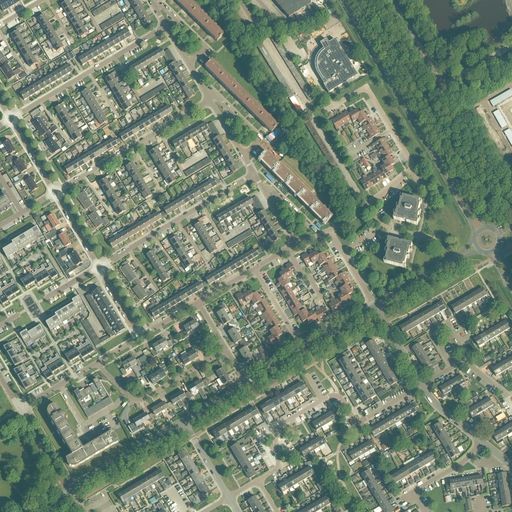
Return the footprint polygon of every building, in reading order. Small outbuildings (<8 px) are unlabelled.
[(3,0),(2,0),(0,1),(0,6),(3,12),(9,9),(3,0)] [(10,0),(3,0),(9,9),(14,6),(10,0)] [(61,5),(64,11),(70,7),(70,6),(68,2),(72,0),(71,0),(67,0),(66,1),(67,2),(61,5)] [(187,6),(190,3),(187,0),(179,0),(177,3),(182,9),(186,5),(187,6)] [(277,0),(275,3),(296,27),(317,15),(307,0),(277,0)] [(140,6),(137,1),(130,5),(130,4),(126,6),(127,8),(131,6),(133,9),(134,10),(140,6)] [(190,16),(196,9),(190,3),(187,6),(188,7),(184,10),(190,16)] [(74,4),(70,6),(70,7),(64,11),(67,16),(74,12),(73,11),(71,8),(75,6),(74,4)] [(143,11),(140,6),(134,10),(133,9),(129,11),(130,13),(134,11),(136,14),(137,15),(143,11)] [(331,6),(326,9),(328,11),(330,16),(335,13),(332,9),(331,6)] [(77,9),(73,11),(74,12),(67,16),(70,22),(77,18),(76,17),(74,13),(78,11),(77,9)] [(200,19),(203,16),(196,9),(190,16),(196,22),(199,18),(200,19)] [(147,17),(143,11),(137,15),(136,14),(133,17),(134,19),(137,16),(140,20),(140,21),(147,17)] [(80,14),(76,17),(77,18),(70,22),(74,27),(80,23),(80,22),(78,19),(81,16),(80,14)] [(38,21),(40,24),(40,25),(47,21),(44,16),(37,19),(33,21),(34,23),(38,21)] [(203,29),(210,22),(203,16),(200,19),(201,20),(197,23),(203,29)] [(150,22),(147,17),(140,21),(140,20),(136,22),(137,24),(141,22),(143,26),(150,22)] [(83,20),(80,22),(80,23),(74,27),(77,32),(84,28),(83,27),(81,24),(85,22),(83,20)] [(50,27),(47,21),(40,25),(40,24),(36,26),(37,28),(41,26),(43,29),(44,31),(50,27)] [(213,32),(216,29),(210,22),(203,29),(209,35),(212,31),(213,32)] [(84,29),(88,27),(87,25),(83,27),(84,28),(77,32),(80,38),(87,34),(84,29)] [(131,37),(127,30),(128,30),(126,26),(124,27),(126,31),(123,33),(122,33),(126,40),(131,37)] [(53,32),(50,27),(44,31),(43,29),(39,32),(40,34),(44,31),(46,35),(47,36),(53,32)] [(311,35),(317,31),(315,27),(308,31),(311,35)] [(11,35),(14,41),(21,37),(20,36),(18,32),(22,30),(21,28),(16,31),(17,32),(11,35)] [(122,33),(123,33),(121,29),(118,30),(121,34),(117,36),(116,37),(120,43),(126,40),(122,33)] [(223,35),(216,29),(213,32),(214,33),(210,36),(216,42),(223,35)] [(57,37),(53,32),(47,36),(46,35),(43,37),(44,39),(47,37),(50,40),(50,41),(57,37)] [(116,37),(117,36),(115,32),(115,33),(113,34),(115,37),(112,39),(111,40),(115,47),(120,43),(116,37)] [(24,34),(20,36),(21,37),(14,41),(17,46),(24,42),(23,41),(21,38),(25,36),(24,34)] [(111,40),(112,39),(110,36),(108,37),(110,41),(106,43),(105,43),(109,50),(115,47),(111,40)] [(53,47),(60,43),(57,37),(50,41),(50,40),(46,43),(47,45),(51,42),(53,46),(53,47)] [(27,39),(23,41),(24,42),(17,46),(20,52),(27,48),(27,47),(25,43),(28,41),(27,39)] [(105,43),(106,43),(104,39),(102,40),(104,44),(101,46),(100,46),(104,53),(109,50),(105,43)] [(335,40),(328,44),(326,40),(320,44),(324,50),(323,51),(321,53),(320,54),(318,56),(318,57),(317,60),(316,61),(316,65),(316,66),(317,69),(317,70),(318,73),(323,80),(323,79),(324,79),(326,83),(323,86),(328,94),(357,76),(349,62),(352,61),(348,55),(345,57),(335,40)] [(100,46),(101,46),(99,42),(97,43),(99,47),(96,49),(94,50),(99,56),(104,53),(100,46)] [(57,52),(63,48),(60,43),(53,47),(53,46),(49,48),(50,50),(54,48),(57,52)] [(30,44),(27,47),(27,48),(20,52),(24,57),(30,53),(30,52),(28,49),(32,46),(30,44)] [(94,50),(96,49),(93,45),(92,46),(94,50),(90,52),(89,53),(93,59),(99,56),(94,50)] [(89,53),(90,52),(88,49),(86,50),(88,53),(85,55),(84,56),(88,63),(93,59),(89,53)] [(34,50),(30,52),(30,53),(24,57),(27,62),(34,58),(33,57),(31,54),(35,52),(34,50)] [(165,56),(164,53),(163,54),(161,50),(155,53),(159,59),(160,58),(163,56),(167,63),(169,61),(168,60),(167,58),(165,56)] [(84,56),(85,55),(83,52),(81,53),(83,57),(78,59),(82,66),(88,63),(84,56)] [(162,62),(160,58),(159,59),(155,53),(150,56),(153,62),(154,62),(158,60),(160,63),(162,62)] [(34,59),(38,57),(37,55),(33,57),(34,58),(27,62),(30,68),(37,64),(34,59)] [(156,65),(154,62),(153,62),(150,56),(144,60),(148,66),(149,65),(152,63),(154,67),(156,65)] [(151,69),(149,65),(148,66),(144,60),(139,63),(142,69),(143,68),(147,66),(149,70),(151,69)] [(9,64),(7,61),(2,64),(4,66),(0,69),(4,75),(11,70),(8,65),(9,64)] [(73,72),(69,65),(70,65),(67,61),(66,62),(68,66),(64,68),(63,68),(67,75),(73,72)] [(215,71),(218,68),(211,61),(205,68),(211,73),(214,70),(215,71)] [(146,72),(143,68),(142,69),(139,63),(133,66),(137,72),(138,72),(141,70),(143,73),(146,72)] [(178,69),(175,63),(171,65),(169,66),(171,71),(168,73),(169,76),(173,74),(172,72),(178,69)] [(63,68),(64,68),(62,64),(60,65),(62,69),(59,71),(58,72),(62,78),(67,75),(63,68)] [(140,75),(138,72),(137,72),(133,66),(128,70),(131,76),(136,73),(138,77),(140,75)] [(58,72),(59,71),(57,67),(55,68),(57,72),(53,74),(52,75),(56,81),(62,78),(58,72)] [(218,81),(225,74),(218,68),(215,71),(216,72),(212,75),(218,81)] [(11,70),(4,75),(9,81),(16,75),(17,76),(20,74),(21,72),(19,69),(14,72),(13,73),(11,70)] [(181,74),(178,69),(172,72),(173,74),(175,77),(171,79),(172,81),(176,79),(175,78),(181,74)] [(52,75),(53,74),(51,70),(49,72),(52,75),(48,77),(47,78),(51,85),(56,81),(52,75)] [(105,79),(108,85),(115,81),(114,80),(112,76),(116,74),(115,72),(110,74),(111,75),(105,79)] [(47,78),(48,77),(46,74),(44,75),(46,78),(43,81),(42,81),(46,88),(51,85),(47,78)] [(184,79),(181,74),(175,78),(176,79),(178,82),(174,84),(175,86),(176,86),(179,84),(178,83),(184,79)] [(228,84),(231,81),(225,74),(218,81),(224,87),(227,83),(228,84)] [(42,81),(43,81),(40,77),(38,78),(41,82),(37,84),(36,84),(40,91),(46,88),(42,81)] [(118,77),(114,80),(115,81),(108,85),(112,90),(118,86),(118,85),(116,82),(119,80),(118,77)] [(188,85),(184,79),(178,83),(179,84),(181,88),(178,90),(179,92),(182,90),(181,89),(188,85)] [(36,84),(37,84),(35,80),(33,81),(35,85),(32,87),(31,88),(35,94),(40,91),(36,84)] [(231,94),(238,87),(231,81),(228,84),(229,85),(226,88),(231,94)] [(31,88),(32,87),(30,83),(28,84),(30,88),(26,90),(25,91),(29,97),(35,94),(31,88)] [(121,83),(118,85),(118,86),(112,90),(115,95),(121,92),(121,90),(119,87),(122,85),(121,83)] [(191,90),(188,85),(181,89),(182,90),(184,93),(181,95),(182,97),(186,95),(185,94),(191,90)] [(20,94),(24,101),(29,97),(25,91),(26,90),(24,87),(22,88),(24,91),(20,94)] [(241,97),(245,94),(238,87),(231,94),(237,100),(241,96),(241,97)] [(124,88),(121,90),(121,92),(115,95),(118,101),(125,97),(124,96),(122,93),(126,90),(124,88)] [(82,94),(84,98),(84,99),(91,95),(88,89),(81,93),(81,92),(76,94),(78,97),(82,94)] [(194,96),(191,90),(185,94),(186,95),(188,99),(184,101),(185,103),(189,100),(188,99),(194,96)] [(509,99),(506,93),(500,96),(504,102),(506,100),(507,100),(509,99)] [(128,94),(124,96),(125,97),(118,101),(121,106),(128,102),(127,101),(125,98),(129,96),(128,94)] [(245,107),(251,100),(245,94),(241,97),(242,98),(239,101),(245,107)] [(94,100),(91,95),(84,99),(84,98),(80,100),(81,102),(85,100),(87,103),(88,104),(94,100)] [(504,102),(500,96),(495,99),(498,105),(500,104),(501,103),(504,102)] [(128,103),(132,101),(131,99),(127,101),(128,102),(121,106),(124,112),(131,108),(128,103)] [(497,106),(498,105),(495,99),(490,102),(493,108),(496,106),(497,106)] [(97,106),(94,100),(88,104),(87,103),(83,105),(84,107),(88,105),(90,108),(91,110),(97,106)] [(255,110),(258,107),(251,100),(245,107),(250,113),(254,109),(255,110)] [(54,109),(58,115),(64,111),(64,110),(62,106),(66,104),(65,102),(60,104),(61,105),(54,109)] [(172,112),(175,109),(174,106),(170,109),(169,106),(164,109),(162,105),(160,107),(162,110),(163,110),(166,116),(172,112)] [(101,111),(97,106),(91,110),(90,108),(86,111),(87,113),(91,111),(93,114),(94,115),(101,111)] [(68,107),(64,110),(64,111),(58,115),(61,120),(68,116),(67,115),(65,112),(69,109),(68,108),(68,107)] [(258,120),(264,113),(258,107),(255,110),(255,111),(252,114),(258,120)] [(163,110),(162,110),(159,112),(156,109),(154,110),(156,114),(157,113),(161,119),(166,116),(163,110)] [(351,113),(348,115),(351,121),(352,123),(357,120),(360,125),(362,123),(367,120),(366,117),(369,116),(367,113),(364,115),(362,112),(359,114),(356,110),(353,112),(351,109),(349,110),(351,113)] [(104,117),(101,111),(94,115),(93,114),(90,116),(91,118),(94,116),(97,119),(97,121),(104,117)] [(502,116),(501,114),(500,113),(499,111),(498,111),(493,114),(496,119),(502,116)] [(157,113),(156,114),(153,116),(151,112),(149,113),(151,117),(152,116),(156,122),(161,119),(157,113)] [(351,121),(348,115),(346,112),(341,115),(348,127),(350,126),(348,123),(351,121)] [(32,123),(38,131),(44,126),(42,123),(43,122),(42,120),(44,119),(40,113),(32,118),(35,121),(32,123)] [(71,113),(67,115),(68,116),(61,120),(64,126),(71,121),(70,121),(68,117),(72,115),(71,113)] [(268,123),(271,120),(264,113),(258,120),(264,126),(267,122),(268,123)] [(152,116),(151,117),(148,119),(145,115),(143,117),(145,120),(146,120),(150,126),(156,122),(152,116)] [(348,127),(341,115),(336,118),(341,127),(345,125),(346,128),(348,127)] [(505,121),(503,118),(503,117),(502,116),(496,119),(499,124),(505,121)] [(107,122),(104,117),(97,121),(97,119),(93,122),(94,124),(98,121),(101,126),(107,122)] [(74,118),(70,121),(71,121),(64,126),(67,131),(74,127),(74,126),(72,122),(75,120),(74,118)] [(341,127),(336,118),(331,121),(338,133),(339,132),(338,129),(341,127)] [(367,120),(362,123),(364,127),(361,128),(362,130),(373,123),(370,118),(367,120)] [(146,120),(145,120),(142,122),(140,119),(138,120),(140,123),(141,123),(145,129),(150,126),(146,120)] [(278,127),(271,120),(268,123),(269,124),(265,127),(271,133),(278,127)] [(507,125),(506,124),(505,121),(499,124),(502,129),(508,126),(507,125)] [(141,123),(140,123),(137,125),(134,122),(132,123),(134,127),(135,126),(139,132),(145,129),(141,123)] [(77,123),(74,126),(74,127),(67,131),(71,136),(77,132),(77,131),(75,128),(79,125),(77,123)] [(377,128),(373,123),(362,130),(363,132),(366,130),(368,134),(377,128)] [(211,133),(210,130),(209,129),(208,130),(208,128),(206,126),(205,124),(199,127),(203,133),(204,132),(207,130),(209,134),(211,133)] [(135,126),(134,127),(131,129),(129,125),(127,127),(129,130),(130,129),(134,135),(139,132),(135,126)] [(49,132),(44,126),(38,131),(42,137),(44,135),(46,138),(51,135),(49,132)] [(197,136),(198,136),(200,139),(204,137),(206,136),(204,132),(203,133),(199,127),(194,130),(197,136)] [(130,129),(129,130),(126,132),(124,128),(121,130),(124,133),(125,133),(128,139),(134,135),(130,129)] [(380,134),(377,128),(368,134),(370,137),(367,139),(368,141),(380,134)] [(81,129),(77,131),(77,132),(71,136),(74,142),(81,138),(78,133),(82,131),(81,129)] [(200,139),(198,136),(197,136),(194,130),(188,134),(192,139),(193,139),(196,137),(198,140),(200,139)] [(125,133),(124,133),(120,135),(118,132),(116,133),(118,137),(119,136),(123,142),(128,139),(125,133)] [(183,137),(186,143),(187,142),(189,146),(190,146),(192,144),(193,144),(195,143),(193,139),(192,139),(188,134),(183,137)] [(53,138),(51,135),(46,138),(48,140),(44,143),(48,149),(55,144),(51,139),(53,138)] [(189,146),(187,142),(186,143),(183,137),(177,140),(181,146),(182,145),(185,143),(187,147),(189,146)] [(222,143),(218,137),(215,139),(213,140),(215,145),(212,147),(213,149),(216,147),(216,146),(222,143)] [(117,145),(121,142),(119,139),(115,142),(114,139),(109,142),(107,138),(105,140),(107,143),(108,143),(112,148),(117,145)] [(383,139),(371,146),(372,147),(375,146),(377,149),(386,144),(383,139)] [(184,149),(182,145),(181,146),(177,140),(172,144),(175,149),(180,147),(182,150),(184,149)] [(2,153),(12,147),(11,145),(12,144),(10,141),(9,142),(9,141),(4,144),(3,141),(0,142),(0,146),(3,145),(5,147),(0,150),(2,153)] [(108,143),(107,143),(104,145),(102,142),(100,143),(102,146),(106,152),(112,148),(108,143)] [(56,143),(55,144),(48,149),(53,155),(60,149),(56,143)] [(225,148),(222,143),(216,146),(216,147),(219,151),(215,153),(216,155),(220,153),(219,152),(225,148)] [(377,156),(389,149),(386,144),(377,149),(379,153),(376,154),(377,156)] [(102,146),(98,148),(96,145),(94,146),(96,150),(97,149),(101,155),(106,152),(102,146)] [(149,153),(152,159),(159,155),(158,154),(156,150),(160,148),(159,146),(155,148),(156,149),(149,153)] [(15,152),(12,147),(2,153),(3,155),(8,152),(9,155),(15,152)] [(97,149),(96,150),(93,152),(91,148),(89,149),(91,153),(92,152),(95,158),(101,155),(97,149)] [(228,154),(225,148),(219,152),(220,153),(222,156),(219,158),(220,160),(223,158),(223,157),(228,154)] [(392,155),(389,149),(377,156),(378,158),(381,156),(383,159),(383,160),(389,156),(392,155)] [(92,152),(91,153),(87,155),(85,151),(83,153),(85,156),(86,156),(90,162),(95,158),(92,152)] [(162,151),(158,154),(159,155),(152,159),(156,164),(162,160),(161,159),(159,156),(163,153),(162,151)] [(269,162),(272,159),(266,152),(259,159),(265,165),(268,161),(269,162)] [(232,159),(228,154),(223,157),(223,158),(225,162),(222,164),(223,166),(226,164),(226,163),(232,159)] [(86,156),(85,156),(82,158),(80,155),(77,156),(80,160),(81,159),(84,165),(90,162),(86,156)] [(390,159),(389,156),(383,160),(383,159),(381,161),(384,165),(379,168),(381,170),(384,175),(387,174),(388,177),(391,176),(389,172),(392,171),(390,167),(394,164),(392,161),(395,159),(393,157),(390,159)] [(165,157),(161,159),(162,160),(156,164),(159,170),(165,166),(165,165),(163,161),(166,159),(165,157)] [(81,159),(80,160),(76,162),(74,158),(72,159),(74,163),(75,162),(79,168),(84,165),(81,159)] [(235,165),(232,159),(226,163),(226,164),(229,167),(225,169),(226,171),(230,169),(229,168),(235,165)] [(272,172),(279,165),(272,159),(269,162),(270,163),(267,166),(272,172)] [(12,168),(14,171),(23,165),(20,160),(14,163),(16,166),(12,168)] [(75,162),(74,163),(71,165),(69,161),(66,163),(69,166),(70,165),(73,171),(79,168),(75,162)] [(169,162),(165,165),(165,166),(159,170),(162,175),(169,171),(168,170),(166,167),(170,164),(169,162)] [(126,168),(128,172),(128,173),(135,169),(132,163),(125,167),(125,166),(121,169),(122,171),(126,168)] [(26,171),(23,165),(14,171),(15,173),(19,171),(21,174),(26,171)] [(68,175),(73,171),(70,165),(69,166),(65,168),(63,165),(61,166),(63,169),(64,169),(68,175)] [(238,170),(235,165),(229,168),(230,169),(232,173),(228,175),(230,177),(233,175),(233,174),(238,170)] [(282,175),(286,172),(279,165),(272,172),(278,178),(281,174),(282,175)] [(172,168),(168,170),(169,171),(162,175),(165,180),(172,176),(171,175),(169,172),(173,169),(172,168)] [(138,174),(135,169),(128,173),(128,172),(124,174),(125,176),(129,174),(131,177),(132,178),(138,174)] [(386,178),(384,175),(381,170),(377,172),(376,169),(374,170),(381,182),(386,178)] [(381,182),(374,170),(372,171),(374,174),(370,176),(376,185),(381,182)] [(286,185),(292,178),(286,172),(282,175),(283,176),(280,179),(286,185)] [(172,177),(176,175),(175,173),(171,175),(172,176),(165,180),(168,186),(175,182),(172,177)] [(141,180),(138,174),(132,178),(131,177),(127,180),(128,181),(132,179),(134,183),(135,184),(141,180)] [(376,185),(370,176),(367,178),(365,175),(363,176),(370,188),(376,185)] [(99,183),(102,189),(109,185),(108,184),(106,180),(110,178),(109,176),(105,178),(105,179),(99,183)] [(370,188),(363,176),(362,177),(364,180),(360,182),(365,191),(370,188)] [(31,178),(25,182),(23,183),(25,186),(24,187),(26,189),(28,187),(34,184),(31,178)] [(295,188),(299,185),(292,178),(286,185),(291,191),(295,188)] [(216,186),(219,183),(218,180),(217,181),(215,179),(208,183),(206,180),(204,181),(206,184),(207,184),(210,190),(216,186)] [(145,185),(141,180),(135,184),(134,183),(130,185),(131,187),(135,185),(137,188),(138,189),(145,185)] [(112,181),(108,184),(109,185),(102,189),(105,194),(112,190),(111,189),(109,186),(113,183),(112,181)] [(207,184),(206,184),(203,186),(201,183),(198,184),(201,187),(205,193),(210,190),(207,184)] [(37,189),(34,184),(28,187),(32,192),(30,193),(31,196),(34,194),(33,192),(37,189)] [(141,194),(148,191),(145,185),(138,189),(137,188),(133,190),(135,192),(138,190),(141,193),(141,194)] [(299,198),(305,191),(299,185),(295,188),(296,189),(293,192),(299,198)] [(201,187),(197,190),(195,186),(193,187),(195,191),(196,190),(200,196),(205,193),(201,187)] [(115,187),(111,189),(112,190),(105,194),(108,199),(115,195),(112,191),(116,189),(115,187)] [(77,199),(81,205),(88,200),(87,197),(87,196),(84,192),(82,189),(77,193),(79,195),(79,196),(80,197),(77,199)] [(196,190),(195,191),(192,193),(190,189),(189,190),(188,191),(187,191),(190,194),(191,194),(194,199),(200,196),(196,190)] [(151,196),(148,191),(141,194),(141,193),(137,196),(138,198),(142,195),(145,200),(151,196)] [(309,201),(312,198),(305,191),(299,198),(305,204),(308,201),(309,201)] [(8,205),(11,204),(11,205),(12,205),(4,192),(1,194),(3,198),(0,199),(0,215),(10,209),(8,205)] [(118,192),(115,195),(108,199),(112,205),(118,201),(118,200),(116,196),(119,194),(118,192)] [(191,194),(190,194),(186,196),(184,193),(182,194),(184,197),(185,197),(189,203),(194,199),(191,194)] [(185,197),(184,197),(181,199),(179,196),(176,197),(179,201),(180,200),(183,206),(189,203),(185,197)] [(420,215),(421,212),(419,211),(420,205),(419,204),(420,201),(403,197),(402,200),(401,200),(399,207),(397,206),(396,209),(398,209),(397,213),(394,213),(394,215),(395,216),(394,220),(417,226),(419,222),(420,222),(420,219),(418,219),(419,215),(420,215)] [(121,198),(118,200),(118,201),(112,205),(115,210),(122,206),(121,205),(119,202),(123,200),(121,198)] [(254,208),(255,208),(256,207),(255,205),(254,203),(253,204),(252,203),(251,200),(249,198),(244,201),(247,207),(248,207),(252,205),(254,208)] [(312,211),(319,205),(312,198),(309,201),(309,202),(306,205),(312,211)] [(180,200),(179,201),(175,203),(173,199),(171,200),(173,204),(174,203),(178,209),(183,206),(180,200)] [(92,205),(88,200),(81,205),(86,211),(88,209),(90,212),(95,208),(93,205),(92,205)] [(250,210),(248,207),(247,207),(244,201),(238,204),(242,210),(243,210),(246,208),(248,211),(250,210)] [(174,203),(173,204),(170,206),(167,202),(165,204),(168,207),(169,207),(172,213),(178,209),(174,203)] [(122,207),(126,205),(125,203),(121,205),(122,206),(115,210),(118,216),(125,212),(122,207)] [(245,213),(243,210),(242,210),(238,204),(233,208),(236,214),(237,213),(241,211),(243,215),(245,213)] [(322,215),(325,211),(319,205),(312,211),(318,217),(321,214),(322,215)] [(169,207),(168,207),(164,209),(162,206),(160,207),(162,211),(163,210),(167,216),(172,213),(169,207)] [(93,223),(99,218),(95,212),(97,211),(95,208),(90,212),(92,214),(88,217),(93,223)] [(239,217),(237,213),(236,214),(233,208),(227,211),(231,217),(232,216),(235,214),(237,218),(239,217)] [(234,220),(232,216),(231,217),(227,211),(222,214),(225,220),(226,220),(230,217),(232,221),(233,220),(234,220)] [(266,217),(263,212),(263,211),(258,214),(257,215),(260,220),(256,222),(258,224),(261,222),(261,221),(266,217)] [(332,218),(325,211),(322,215),(319,219),(325,224),(332,218)] [(161,218),(164,216),(163,213),(159,215),(158,213),(153,216),(151,212),(149,213),(151,217),(152,216),(155,222),(161,219),(161,218)] [(228,223),(226,220),(225,220),(222,214),(216,218),(219,223),(224,221),(226,224),(228,223)] [(44,224),(45,227),(49,225),(56,220),(53,215),(48,217),(46,215),(41,218),(42,221),(47,218),(49,221),(44,224)] [(152,216),(151,217),(148,219),(146,216),(144,217),(146,220),(147,220),(150,226),(155,222),(152,216)] [(270,223),(266,217),(261,221),(261,222),(263,225),(260,227),(261,229),(264,227),(264,226),(270,223)] [(101,220),(99,218),(93,223),(97,229),(103,224),(104,227),(109,223),(105,218),(101,220)] [(147,220),(146,220),(142,222),(140,219),(138,220),(140,224),(141,223),(145,229),(150,226),(147,220)] [(59,226),(56,220),(49,225),(50,227),(52,230),(54,229),(59,226)] [(141,223),(140,224),(137,226),(135,222),(134,222),(133,223),(135,227),(136,226),(139,232),(145,229),(141,223)] [(194,227),(197,232),(203,229),(201,225),(202,224),(202,222),(194,227)] [(273,228),(270,223),(264,226),(264,227),(266,231),(263,233),(264,235),(268,233),(267,232),(273,228)] [(136,226),(135,227),(131,229),(129,225),(127,227),(129,230),(130,229),(134,235),(139,232),(136,226)] [(36,227),(30,231),(36,241),(37,243),(39,242),(38,240),(42,237),(36,227)] [(205,228),(203,229),(197,232),(200,238),(206,234),(204,230),(206,229),(205,228)] [(276,234),(273,228),(267,232),(268,233),(270,236),(266,238),(267,240),(271,238),(270,237),(276,234)] [(130,229),(129,230),(126,232),(124,229),(122,230),(124,233),(125,233),(128,239),(134,235),(130,229)] [(36,241),(30,231),(24,235),(30,245),(31,247),(33,246),(32,244),(36,241)] [(125,233),(124,233),(120,235),(118,232),(116,233),(118,237),(119,236),(123,242),(128,239),(125,233)] [(208,233),(206,234),(200,238),(204,243),(210,240),(207,236),(209,235),(208,233)] [(56,242),(58,245),(67,239),(64,234),(58,237),(60,240),(56,242)] [(274,243),(279,239),(276,234),(270,237),(271,238),(273,242),(269,244),(270,246),(274,244),(274,243)] [(30,245),(24,235),(18,238),(24,249),(25,251),(27,249),(26,247),(30,245)] [(119,236),(118,237),(115,239),(113,235),(112,235),(111,236),(111,237),(113,240),(114,239),(117,245),(123,242),(119,236)] [(170,241),(173,247),(179,243),(177,239),(178,238),(177,236),(170,241)] [(108,243),(112,249),(117,245),(114,239),(113,240),(111,237),(108,238),(110,241),(109,242),(107,238),(105,240),(107,243),(108,243)] [(24,249),(18,238),(11,242),(13,245),(19,254),(21,253),(19,251),(24,249)] [(67,239),(58,245),(54,247),(56,249),(60,247),(63,245),(65,248),(70,244),(67,239)] [(211,239),(210,240),(204,243),(207,249),(213,245),(211,241),(212,240),(211,239)] [(411,250),(413,245),(389,239),(388,244),(386,243),(386,246),(388,247),(387,251),(386,250),(385,253),(388,254),(386,261),(387,261),(386,264),(403,268),(404,265),(405,266),(407,259),(409,259),(410,256),(409,256),(410,252),(412,253),(413,250),(411,250)] [(181,242),(179,243),(173,247),(176,252),(182,248),(180,245),(182,244),(181,242)] [(214,247),(216,246),(215,244),(213,245),(207,249),(210,254),(216,251),(214,247)] [(13,245),(8,248),(12,255),(16,253),(17,255),(19,254),(13,245)] [(184,247),(182,248),(176,252),(180,258),(186,254),(183,250),(185,249),(184,247)] [(12,255),(8,248),(2,251),(8,261),(10,259),(9,257),(12,255)] [(252,259),(258,256),(257,255),(261,253),(260,250),(256,252),(254,250),(250,253),(248,249),(246,251),(248,254),(249,254),(252,259)] [(146,255),(149,261),(155,257),(153,253),(155,252),(154,250),(146,255)] [(310,255),(308,257),(311,262),(313,264),(317,262),(320,266),(322,265),(328,261),(326,259),(329,258),(327,255),(324,257),(322,254),(318,256),(316,252),(313,254),(311,251),(309,252),(310,255)] [(68,260),(70,263),(78,258),(75,252),(69,255),(71,258),(68,260)] [(187,253),(186,254),(180,258),(183,263),(189,259),(187,256),(188,255),(187,253)] [(249,254),(248,254),(244,256),(242,253),(240,254),(242,257),(243,257),(247,263),(252,259),(249,254)] [(237,256),(235,257),(237,261),(238,260),(241,266),(247,263),(243,257),(242,257),(240,254),(237,256)] [(311,262),(308,257),(306,254),(301,257),(308,269),(309,268),(308,265),(311,263),(311,262)] [(157,256),(155,257),(149,261),(153,266),(159,263),(156,259),(158,258),(157,256)] [(56,260),(61,268),(64,266),(60,259),(59,257),(56,260)] [(81,263),(78,258),(70,263),(73,268),(66,272),(68,275),(78,268),(77,266),(81,263)] [(190,261),(192,260),(191,258),(189,259),(183,263),(187,269),(192,265),(190,261)] [(238,260),(237,261),(233,263),(231,259),(229,260),(231,264),(232,263),(236,269),(241,266),(238,260)] [(336,270),(333,265),(330,260),(328,261),(322,265),(324,269),(321,270),(323,274),(326,272),(328,275),(336,270)] [(129,264),(127,261),(121,265),(123,268),(122,269),(123,270),(121,272),(125,278),(132,273),(130,270),(131,269),(127,265),(129,264)] [(160,262),(159,263),(153,266),(156,272),(162,268),(159,264),(161,263),(160,262)] [(232,263),(231,264),(228,266),(226,262),(224,264),(226,267),(227,267),(230,273),(236,269),(232,263)] [(287,269),(290,275),(291,275),(294,273),(296,276),(297,275),(291,263),(285,266),(287,269)] [(57,276),(50,264),(48,265),(49,268),(45,270),(49,277),(49,278),(51,280),(57,276)] [(45,270),(42,265),(40,267),(42,269),(38,271),(37,271),(43,281),(49,278),(49,277),(45,270)] [(227,267),(226,267),(222,269),(220,266),(218,267),(220,270),(221,270),(225,276),(230,273),(227,267)] [(163,267),(162,268),(156,272),(159,277),(165,273),(163,270),(164,269),(163,267)] [(292,277),(291,275),(290,275),(287,269),(285,271),(283,268),(280,269),(282,272),(279,274),(281,278),(277,280),(279,284),(276,285),(278,288),(281,286),(282,288),(288,285),(290,284),(287,280),(292,277)] [(37,271),(38,271),(36,269),(34,270),(35,272),(31,275),(36,282),(35,282),(37,285),(43,281),(37,271)] [(221,270),(220,270),(217,273),(215,269),(213,270),(215,274),(216,273),(219,279),(225,276),(221,270)] [(339,275),(336,270),(328,275),(330,279),(327,281),(328,282),(335,278),(339,276),(339,275)] [(166,275),(168,274),(167,272),(165,273),(159,277),(162,283),(169,279),(166,275)] [(216,273),(215,274),(212,276),(209,272),(207,274),(209,277),(210,276),(214,282),(219,279),(216,273)] [(31,275),(30,273),(28,274),(29,276),(26,278),(30,286),(35,282),(36,282),(31,275)] [(136,278),(132,273),(125,278),(130,284),(132,282),(134,285),(139,281),(137,278),(136,278)] [(335,285),(347,278),(344,273),(339,275),(339,276),(335,278),(337,281),(334,283),(335,285)] [(210,276),(209,277),(206,279),(204,275),(202,277),(204,280),(205,280),(208,286),(214,282),(210,276)] [(30,286),(26,278),(22,280),(21,278),(19,279),(25,289),(30,286)] [(350,283),(347,278),(335,285),(336,287),(339,285),(341,288),(347,285),(350,283)] [(11,283),(7,286),(13,296),(20,292),(12,280),(10,281),(11,283)] [(141,284),(139,281),(134,285),(136,287),(132,290),(137,296),(143,290),(139,285),(141,284)] [(197,292),(203,289),(203,288),(206,286),(205,283),(201,285),(200,283),(195,286),(193,282),(191,283),(193,287),(194,286),(197,292)] [(13,296),(7,286),(6,284),(4,285),(5,287),(1,289),(7,299),(13,296)] [(194,286),(193,287),(190,289),(187,285),(185,286),(187,290),(188,289),(192,295),(197,292),(194,286)] [(288,285),(282,288),(279,290),(282,296),(294,289),(293,287),(290,289),(288,285)] [(347,285),(341,288),(339,289),(342,294),(338,297),(339,299),(342,304),(344,303),(346,306),(349,304),(347,301),(350,299),(348,296),(352,293),(350,290),(353,288),(351,286),(348,288),(347,285)] [(188,289),(187,290),(184,292),(182,288),(180,290),(182,293),(183,293),(186,299),(192,295),(188,289)] [(482,288),(477,291),(481,299),(484,303),(486,302),(484,298),(487,296),(482,288)] [(9,302),(7,299),(1,289),(0,290),(0,292),(1,293),(0,293),(0,302),(2,306),(9,302)] [(90,294),(85,297),(108,335),(106,336),(108,339),(115,335),(116,337),(120,334),(120,333),(124,330),(99,289),(95,291),(94,290),(90,293),(90,294)] [(295,290),(294,289),(282,296),(285,301),(294,296),(292,292),(295,290)] [(145,293),(143,290),(137,296),(141,301),(147,296),(149,298),(155,294),(152,290),(147,294),(146,293),(145,293)] [(261,301),(260,298),(263,297),(261,294),(258,296),(256,293),(253,295),(250,291),(247,293),(245,290),(243,292),(245,295),(242,296),(246,302),(247,304),(251,301),(254,306),(256,304),(261,301)] [(481,299),(477,291),(472,294),(476,302),(479,306),(481,305),(478,301),(481,299)] [(183,293),(182,293),(178,295),(176,292),(174,293),(177,297),(177,296),(181,302),(186,299),(183,293)] [(246,302),(242,296),(240,293),(235,296),(242,308),(244,307),(242,304),(246,302)] [(476,302),(472,294),(467,298),(471,305),(473,309),(476,308),(473,304),(476,302)] [(177,296),(177,297),(173,299),(171,295),(169,296),(171,300),(172,299),(175,305),(181,302),(177,296)] [(296,299),(294,296),(285,301),(289,306),(297,301),(300,299),(299,297),(296,299)] [(84,307),(78,297),(71,301),(73,303),(79,313),(81,312),(80,310),(84,307)] [(172,299),(171,300),(168,302),(165,298),(163,299),(166,303),(166,302),(170,308),(175,305),(172,299)] [(342,304),(339,299),(335,301),(333,298),(332,299),(339,310),(344,307),(342,304)] [(471,305),(467,298),(461,301),(466,308),(468,312),(471,311),(468,307),(471,305)] [(256,311),(267,304),(264,299),(261,301),(256,304),(258,308),(255,310),(256,311)] [(339,310),(332,299),(330,300),(332,303),(328,305),(333,313),(339,310)] [(166,302),(166,303),(162,305),(160,301),(158,303),(160,306),(161,306),(165,312),(170,308),(166,302)] [(299,304),(297,301),(289,306),(292,311),(303,304),(302,302),(299,304)] [(466,308),(461,301),(456,304),(461,311),(463,315),(464,315),(465,314),(463,310),(466,308)] [(441,302),(436,306),(440,313),(445,321),(447,320),(442,312),(445,310),(441,302)] [(73,303),(67,307),(73,317),(74,319),(76,318),(75,316),(79,313),(73,303)] [(262,315),(271,309),(267,304),(256,311),(257,313),(260,311),(262,315)] [(304,306),(303,304),(292,311),(295,316),(298,314),(303,311),(301,308),(304,306)] [(461,311),(456,304),(451,307),(455,314),(456,314),(458,318),(460,317),(458,313),(461,311)] [(161,306),(160,306),(157,308),(154,305),(152,306),(154,310),(155,309),(159,315),(165,312),(161,306)] [(216,314),(219,320),(226,316),(223,310),(225,309),(223,305),(218,308),(220,312),(216,314)] [(440,313),(436,306),(430,309),(435,316),(438,321),(440,319),(437,315),(440,313)] [(73,317),(67,307),(61,311),(67,321),(68,323),(70,322),(69,320),(73,317)] [(319,307),(317,308),(324,319),(329,316),(324,307),(320,310),(319,307)] [(155,309),(154,310),(151,312),(149,308),(147,309),(149,313),(150,312),(153,318),(159,315),(155,309)] [(324,319),(317,308),(315,309),(317,312),(313,314),(317,319),(319,322),(324,319)] [(262,322),(265,320),(274,315),(271,309),(262,315),(264,318),(261,320),(262,322)] [(435,316),(430,309),(425,312),(430,319),(432,324),(435,322),(432,318),(435,316)] [(313,314),(312,312),(308,314),(305,310),(303,311),(298,314),(299,317),(296,319),(298,321),(301,319),(303,323),(306,320),(309,324),(312,322),(314,325),(316,324),(314,321),(317,319),(313,314)] [(67,321),(61,311),(55,315),(56,317),(62,326),(64,325),(63,323),(67,321)] [(430,319),(425,312),(420,315),(424,322),(427,327),(429,325),(427,321),(430,319)] [(265,327),(277,320),(274,315),(265,320),(267,323),(264,325),(265,327)] [(424,322),(420,315),(415,318),(419,325),(419,326),(422,330),(424,328),(422,324),(424,322)] [(227,324),(229,327),(234,324),(232,320),(230,322),(226,316),(219,320),(223,326),(227,324)] [(56,317),(51,320),(55,328),(59,326),(60,328),(62,326),(56,317)] [(504,332),(510,328),(505,321),(502,317),(500,318),(503,322),(500,324),(504,332)] [(419,325),(415,318),(410,321),(414,328),(414,329),(417,333),(419,332),(416,327),(419,326),(419,325)] [(55,328),(51,320),(45,323),(51,333),(53,332),(52,330),(55,328)] [(271,330),(277,327),(280,325),(277,320),(265,327),(266,328),(269,327),(271,330)] [(499,335),(504,332),(500,324),(497,320),(495,321),(498,325),(495,327),(499,335)] [(200,330),(204,328),(200,322),(197,325),(195,321),(189,324),(193,331),(199,327),(200,330)] [(414,328),(410,321),(405,324),(409,331),(409,332),(412,336),(414,335),(411,330),(414,329),(414,328)] [(494,338),(499,335),(495,327),(492,323),(490,324),(493,328),(490,330),(494,338)] [(187,334),(193,331),(189,324),(183,328),(185,332),(182,334),(185,339),(188,337),(187,334)] [(237,327),(234,324),(229,327),(231,331),(227,333),(231,339),(237,335),(234,329),(237,327)] [(409,331),(405,324),(399,328),(406,339),(409,338),(406,333),(409,332),(409,331)] [(46,336),(40,326),(33,330),(39,340),(40,342),(43,341),(41,339),(46,336)] [(489,341),(494,338),(490,330),(487,326),(485,327),(488,331),(485,333),(485,334),(489,341)] [(277,343),(280,341),(278,337),(282,335),(280,332),(283,330),(281,327),(278,329),(277,327),(271,330),(269,331),(272,336),(267,338),(268,340),(272,346),(274,344),(276,347),(279,346),(277,343)] [(484,344),(489,341),(485,334),(485,333),(482,329),(480,330),(482,334),(479,336),(479,337),(484,344)] [(39,340),(33,330),(27,333),(32,341),(34,346),(36,344),(35,342),(39,340)] [(27,333),(26,331),(19,335),(27,347),(29,346),(27,343),(32,341),(27,333)] [(478,347),(484,344),(479,337),(479,336),(477,332),(475,333),(477,338),(474,340),(478,347)] [(241,341),(237,335),(231,339),(234,345),(238,342),(240,346),(245,343),(243,339),(241,341)] [(169,348),(173,346),(170,341),(166,343),(164,339),(158,343),(162,349),(168,346),(169,348)] [(274,349),(272,346),(268,340),(265,342),(263,339),(261,341),(268,352),(274,349)] [(414,347),(412,348),(413,350),(412,351),(414,354),(415,353),(415,354),(422,349),(422,350),(423,349),(427,347),(426,345),(421,347),(419,344),(423,342),(421,339),(412,345),(414,347)] [(86,343),(82,346),(88,356),(94,352),(87,340),(85,341),(86,343)] [(376,346),(373,341),(366,345),(361,348),(363,350),(367,347),(369,350),(376,346)] [(16,346),(13,342),(3,348),(7,354),(17,348),(19,347),(18,345),(16,346)] [(156,353),(162,349),(158,343),(152,346),(154,350),(151,352),(154,358),(157,355),(156,353)] [(248,346),(245,343),(240,346),(242,349),(238,352),(242,358),(248,354),(245,348),(248,346)] [(82,346),(81,344),(79,345),(80,347),(76,349),(76,350),(80,357),(81,360),(88,356),(82,346)] [(372,355),(379,351),(376,346),(369,350),(364,353),(366,355),(370,352),(372,355)] [(80,357),(76,350),(76,349),(75,347),(73,349),(74,351),(70,353),(75,360),(80,357)] [(19,352),(17,348),(7,354),(11,360),(17,357),(17,356),(14,352),(18,350),(19,352)] [(195,355),(198,353),(195,348),(191,350),(192,352),(187,355),(191,362),(197,358),(195,355)] [(424,352),(423,349),(422,350),(422,349),(415,354),(418,359),(425,355),(426,355),(430,352),(429,350),(424,352)] [(375,361),(383,356),(379,351),(372,355),(367,358),(369,360),(373,357),(375,361),(375,360),(375,361)] [(75,360),(70,353),(67,355),(66,353),(64,354),(69,363),(75,360)] [(25,357),(23,359),(21,354),(17,356),(17,357),(11,360),(15,367),(27,360),(25,357)] [(56,358),(52,360),(58,370),(64,366),(57,354),(55,356),(56,358)] [(252,360),(248,354),(242,358),(245,364),(249,361),(251,365),(257,362),(255,358),(252,360)] [(191,362),(187,355),(182,358),(181,356),(175,359),(179,365),(182,363),(184,366),(191,362)] [(427,358),(426,355),(425,355),(418,359),(421,364),(428,360),(429,360),(433,357),(432,355),(427,358)] [(506,370),(511,367),(507,360),(504,355),(502,356),(505,361),(502,363),(506,370)] [(378,366),(386,361),(383,356),(375,361),(375,360),(375,361),(370,363),(372,365),(376,363),(378,366)] [(338,361),(341,367),(349,362),(353,360),(352,358),(348,360),(346,357),(338,361)] [(52,360),(51,358),(49,359),(50,361),(46,364),(52,374),(58,370),(52,360)] [(138,367),(142,365),(139,360),(135,362),(133,358),(127,361),(131,368),(137,364),(138,367)] [(501,373),(506,370),(502,363),(499,358),(497,359),(500,364),(497,366),(501,373)] [(427,368),(429,371),(438,365),(435,360),(431,363),(429,360),(428,360),(421,364),(425,369),(427,368)] [(125,371),(131,368),(127,361),(121,365),(123,369),(120,371),(123,376),(126,374),(125,371)] [(381,371),(389,367),(386,361),(378,366),(374,368),(375,371),(379,368),(381,371)] [(496,376),(501,373),(497,366),(494,361),(492,362),(495,367),(491,369),(496,376)] [(351,365),(349,362),(341,367),(344,372),(352,368),(357,365),(355,363),(351,365)] [(52,374),(46,364),(44,365),(45,368),(41,370),(47,380),(53,376),(52,374)] [(13,371),(17,377),(27,371),(29,370),(28,368),(26,369),(23,365),(13,371)] [(163,374),(167,372),(164,366),(158,369),(160,371),(155,374),(159,381),(165,377),(163,374)] [(384,376),(392,372),(389,367),(381,371),(377,373),(378,376),(382,373),(384,376)] [(354,371),(352,368),(344,372),(347,377),(355,373),(360,370),(358,368),(354,371)] [(216,373),(219,379),(226,376),(222,369),(216,373)] [(30,375),(27,371),(17,377),(21,384),(27,380),(25,376),(28,374),(29,375),(30,375)] [(459,377),(455,379),(460,386),(465,383),(461,376),(460,376),(458,371),(456,372),(459,377)] [(388,381),(395,377),(392,372),(384,376),(380,379),(381,381),(385,378),(387,381),(388,381)] [(357,376),(355,373),(347,377),(350,382),(358,378),(363,375),(361,373),(357,376)] [(159,381),(155,374),(150,377),(148,375),(145,377),(148,383),(151,382),(152,385),(159,381)] [(453,380),(450,382),(456,391),(461,388),(460,386),(455,379),(453,374),(451,375),(453,380)] [(229,382),(226,376),(219,379),(223,385),(218,388),(219,392),(227,387),(226,384),(229,382)] [(398,382),(395,377),(388,381),(387,381),(383,384),(384,386),(389,383),(390,387),(398,382)] [(448,383),(445,385),(449,392),(450,392),(451,394),(456,391),(450,382),(448,377),(445,379),(448,383)] [(36,381),(34,382),(31,378),(27,380),(21,384),(25,390),(37,383),(36,381)] [(360,381),(358,378),(350,382),(354,387),(361,383),(366,380),(364,378),(360,381)] [(90,387),(87,389),(90,395),(97,391),(101,397),(106,394),(100,383),(99,383),(97,379),(94,381),(95,382),(89,386),(89,387),(89,386),(90,387)] [(440,389),(438,390),(441,394),(443,393),(444,396),(449,392),(445,385),(442,380),(440,382),(443,386),(440,388),(440,389)] [(207,386),(204,381),(201,383),(200,381),(194,385),(197,391),(202,399),(205,397),(201,389),(203,387),(204,388),(207,386)] [(305,396),(302,392),(305,390),(301,383),(296,386),(300,393),(302,397),(305,396)] [(363,386),(361,383),(354,387),(357,393),(364,388),(369,385),(368,383),(363,386)] [(197,391),(194,385),(187,388),(189,392),(187,394),(190,399),(193,397),(191,394),(197,391)] [(297,395),(300,393),(296,386),(290,389),(295,396),(297,401),(299,399),(297,395)] [(372,391),(371,389),(366,391),(364,388),(357,393),(360,398),(367,393),(367,394),(367,393),(372,391)] [(378,396),(384,393),(381,388),(375,392),(378,396)] [(83,399),(90,395),(87,389),(84,391),(83,390),(84,390),(83,389),(77,393),(76,392),(74,393),(76,397),(75,398),(81,408),(87,405),(83,399)] [(292,398),(295,396),(290,389),(285,392),(290,399),(289,399),(290,399),(292,404),(294,402),(292,398)] [(190,399),(187,394),(184,395),(182,392),(175,396),(182,407),(183,409),(186,407),(182,400),(185,398),(187,401),(190,399)] [(286,401),(290,399),(289,399),(290,399),(285,392),(280,395),(284,402),(287,407),(289,405),(286,401)] [(369,396),(367,393),(367,394),(367,393),(360,398),(363,403),(370,399),(375,396),(374,394),(369,396)] [(494,404),(493,405),(489,398),(486,394),(484,395),(486,400),(483,401),(484,401),(483,402),(488,409),(489,411),(496,407),(494,404)] [(281,404),(284,402),(280,395),(275,398),(279,405),(279,406),(282,410),(284,408),(281,404)] [(171,403),(169,404),(172,410),(174,408),(173,405),(176,403),(179,409),(182,407),(175,396),(169,399),(171,403)] [(484,401),(483,401),(481,397),(479,398),(481,403),(478,404),(478,405),(483,412),(488,409),(483,402),(484,401)] [(276,407),(279,406),(279,405),(275,398),(270,401),(274,408),(274,409),(277,413),(279,412),(276,407)] [(411,415),(416,412),(412,405),(409,400),(407,401),(409,406),(406,408),(411,415)] [(477,415),(483,412),(478,405),(478,404),(476,400),(473,401),(476,406),(473,407),(473,408),(477,415)] [(271,410),(274,409),(274,408),(270,401),(265,404),(269,411),(269,412),(271,416),(274,415),(271,410)] [(172,410),(169,404),(165,406),(163,403),(157,406),(161,412),(167,409),(168,412),(172,410)] [(406,419),(411,415),(406,408),(404,403),(401,405),(404,409),(401,411),(406,419)] [(472,418),(477,415),(473,408),(473,407),(470,403),(468,404),(471,409),(468,411),(472,418)] [(266,413),(269,412),(269,411),(265,404),(259,407),(264,415),(266,419),(269,418),(266,413)] [(61,415),(56,405),(51,406),(51,407),(50,407),(49,407),(49,408),(48,408),(48,409),(47,411),(47,412),(47,413),(47,414),(48,415),(52,422),(51,422),(53,426),(54,426),(57,431),(57,432),(59,436),(59,435),(63,441),(62,441),(64,445),(65,445),(68,449),(69,451),(66,453),(68,457),(65,459),(67,463),(67,464),(68,465),(69,466),(69,467),(70,467),(72,468),(73,468),(74,468),(75,467),(76,467),(118,442),(117,440),(118,440),(114,433),(113,433),(111,431),(89,445),(88,444),(87,443),(86,442),(85,441),(84,441),(83,441),(81,441),(80,441),(79,441),(78,442),(65,420),(67,419),(64,413),(61,415)] [(161,412),(157,406),(151,410),(153,414),(150,415),(154,420),(156,419),(155,416),(161,412)] [(401,411),(398,406),(396,408),(399,412),(396,414),(400,422),(402,424),(407,421),(406,419),(401,411)] [(331,422),(337,419),(332,411),(329,407),(327,408),(330,413),(327,414),(327,415),(331,422)] [(254,417),(257,415),(253,408),(248,411),(252,418),(254,423),(257,421),(254,417)] [(395,425),(400,422),(396,414),(393,409),(391,411),(394,415),(391,417),(395,425)] [(326,425),(331,422),(327,415),(327,414),(324,410),(322,411),(325,416),(322,417),(322,418),(326,425)] [(249,420),(252,418),(248,411),(242,414),(247,421),(249,426),(251,424),(249,420)] [(390,428),(395,425),(391,417),(388,412),(386,414),(389,418),(386,420),(386,421),(390,428)] [(321,428),(326,425),(322,418),(322,417),(319,413),(317,414),(320,419),(317,421),(321,428)] [(154,420),(150,415),(147,417),(145,414),(139,417),(143,423),(149,420),(150,423),(154,420)] [(244,423),(247,421),(242,414),(237,417),(241,424),(244,429),(246,428),(244,423)] [(316,431),(321,428),(317,421),(314,416),(312,417),(315,422),(311,424),(316,431)] [(385,431),(390,428),(386,421),(386,420),(383,416),(381,417),(384,422),(381,423),(381,424),(385,431)] [(143,423),(139,417),(133,421),(134,424),(128,427),(132,433),(138,430),(136,427),(143,423)] [(239,426),(241,424),(237,417),(232,420),(236,427),(236,428),(239,432),(241,431),(239,426)] [(380,434),(385,431),(381,424),(381,423),(378,419),(376,420),(378,425),(375,426),(376,427),(375,427),(380,434)] [(233,429),(236,428),(236,427),(232,420),(227,423),(231,430),(231,431),(234,435),(236,434),(233,429)] [(508,436),(511,433),(511,431),(508,426),(508,425),(506,421),(503,422),(506,427),(503,429),(508,436)] [(374,437),(380,434),(375,427),(376,427),(375,426),(373,422),(370,423),(373,428),(370,430),(374,437)] [(228,432),(231,431),(231,430),(227,423),(222,426),(226,433),(226,434),(229,438),(231,437),(228,432)] [(432,428),(435,433),(443,429),(440,423),(432,428)] [(502,439),(508,436),(503,429),(500,424),(498,425),(501,430),(498,432),(502,439)] [(226,433),(222,426),(216,429),(221,436),(221,437),(223,441),(224,441),(225,443),(227,442),(223,435),(226,434),(226,433)] [(496,433),(493,435),(499,445),(504,442),(502,439),(498,432),(495,427),(493,428),(496,433)] [(221,436),(216,429),(211,432),(215,440),(216,440),(217,442),(218,444),(220,443),(218,439),(221,437),(221,436)] [(446,434),(443,429),(435,433),(438,438),(446,434)] [(319,448),(324,445),(319,438),(317,433),(314,434),(317,439),(314,441),(319,448)] [(442,443),(449,439),(446,434),(438,438),(442,443)] [(313,451),(319,448),(314,441),(311,436),(309,437),(312,442),(309,444),(313,451)] [(369,452),(374,449),(370,441),(367,437),(365,438),(368,443),(365,444),(365,445),(369,452)] [(308,454),(313,451),(309,444),(306,439),(304,440),(307,445),(304,447),(308,454)] [(445,448),(452,444),(449,439),(442,443),(445,448)] [(364,455),(369,452),(365,445),(365,444),(362,440),(360,441),(362,446),(359,447),(360,448),(359,448),(364,455)] [(303,458),(308,454),(304,447),(301,442),(299,443),(302,448),(298,450),(303,458)] [(359,458),(364,455),(359,448),(360,448),(359,447),(357,443),(354,444),(357,449),(354,450),(354,451),(359,458)] [(230,448),(233,454),(240,449),(241,449),(245,447),(244,445),(239,447),(238,444),(230,448)] [(448,454),(455,449),(452,444),(445,448),(448,454)] [(353,461),(359,458),(354,451),(354,450),(351,446),(349,447),(352,452),(349,454),(348,452),(346,453),(344,454),(349,463),(353,461)] [(451,459),(458,455),(458,454),(460,453),(457,448),(455,449),(448,454),(446,455),(442,457),(446,464),(449,462),(446,457),(449,455),(451,459)] [(242,452),(241,449),(240,449),(233,454),(236,459),(243,454),(244,455),(244,454),(248,452),(247,450),(242,452)] [(181,461),(188,457),(185,451),(173,459),(174,461),(179,458),(181,461)] [(431,453),(426,456),(430,463),(431,465),(433,464),(432,462),(436,460),(431,453)] [(245,457),(244,454),(244,455),(243,454),(236,459),(239,464),(247,460),(251,457),(250,455),(245,457)] [(430,463),(426,456),(421,459),(425,466),(430,463)] [(184,466),(191,462),(188,457),(181,461),(176,464),(177,466),(182,463),(184,466)] [(425,466),(421,459),(416,462),(420,469),(425,466)] [(249,463),(247,460),(239,464),(242,469),(250,465),(254,462),(253,460),(249,463)] [(187,471),(194,467),(191,462),(184,466),(179,469),(180,471),(185,468),(187,471)] [(420,469),(416,462),(410,465),(415,473),(420,469)] [(308,478),(313,475),(309,467),(306,463),(304,464),(306,469),(303,470),(304,471),(303,471),(308,478)] [(252,468),(250,465),(242,469),(245,474),(253,470),(257,467),(256,465),(252,468)] [(415,473),(410,465),(405,468),(410,476),(415,473)] [(303,481),(308,478),(303,471),(304,471),(303,470),(301,466),(299,467),(301,472),(298,473),(298,474),(303,481)] [(190,476),(197,472),(194,467),(187,471),(182,474),(183,476),(188,473),(190,476)] [(410,476),(405,468),(400,471),(405,479),(410,476)] [(298,484),(303,481),(298,474),(298,473),(296,469),(293,470),(296,475),(293,476),(293,477),(298,484)] [(160,480),(164,478),(159,470),(154,474),(158,481),(161,486),(161,485),(163,484),(160,480)] [(256,475),(260,473),(259,470),(255,473),(253,470),(245,474),(248,480),(256,475)] [(365,481),(372,476),(369,471),(361,475),(362,476),(365,481)] [(405,479),(400,471),(395,474),(399,482),(405,479)] [(200,477),(197,472),(190,476),(185,479),(186,482),(191,479),(193,481),(200,477)] [(292,487),(298,484),(293,477),(293,476),(290,472),(288,473),(291,478),(288,480),(292,487)] [(155,483),(158,481),(154,474),(149,477),(153,484),(155,489),(158,487),(155,483)] [(399,482),(395,474),(390,478),(394,485),(399,482)] [(287,490),(292,487),(288,480),(285,475),(283,476),(284,478),(281,479),(287,490)] [(478,475),(476,476),(478,486),(481,485),(482,489),(487,488),(486,481),(483,481),(482,476),(478,477),(478,475)] [(368,486),(375,481),(372,476),(365,481),(368,486)] [(150,486),(153,484),(149,477),(143,480),(148,487),(147,487),(148,487),(150,492),(153,490),(150,486)] [(203,482),(200,477),(193,481),(188,484),(189,487),(194,484),(196,487),(196,486),(196,487),(203,482)] [(282,493),(287,490),(281,479),(280,478),(278,479),(281,484),(277,486),(282,493)] [(371,491),(378,487),(377,485),(381,483),(379,479),(375,481),(368,486),(371,491)] [(457,489),(455,479),(449,480),(450,484),(447,485),(449,494),(454,494),(453,490),(457,489)] [(145,489),(148,487),(147,487),(148,487),(143,480),(138,483),(143,490),(142,490),(145,495),(147,494),(145,489)] [(207,487),(203,482),(196,487),(196,486),(196,487),(191,490),(192,492),(197,489),(199,492),(207,487)] [(140,492),(142,490),(143,490),(138,483),(133,486),(137,493),(140,498),(142,497),(140,492)] [(134,495),(137,493),(133,486),(128,489),(132,496),(132,497),(135,501),(137,500),(134,495)] [(210,493),(207,487),(199,492),(194,495),(196,497),(198,495),(201,494),(202,497),(205,502),(208,500),(205,496),(210,493)] [(374,496),(381,492),(378,487),(371,491),(374,496)] [(129,498),(132,497),(132,496),(128,489),(123,492),(127,499),(127,500),(130,504),(132,503),(129,498)] [(124,501),(127,500),(127,499),(123,492),(117,495),(122,503),(125,507),(127,506),(124,501)] [(325,507),(331,504),(326,496),(326,497),(323,492),(321,493),(324,498),(321,500),(325,507)] [(377,501),(384,497),(381,492),(374,496),(377,501)] [(320,510),(325,507),(321,500),(318,495),(316,496),(319,501),(316,503),(320,510)] [(247,501),(250,507),(258,502),(254,497),(247,501)] [(380,506),(387,502),(384,497),(377,501),(380,506)] [(314,511),(317,511),(320,510),(316,503),(313,498),(311,499),(314,504),(311,506),(314,511)] [(314,511),(311,506),(308,501),(306,502),(308,507),(305,509),(307,511),(314,511)] [(261,507),(258,502),(250,507),(253,511),(261,507)] [(383,511),(390,507),(387,502),(380,506),(383,511)] [(160,503),(156,506),(159,511),(160,511),(165,511),(165,510),(164,510),(160,503)]
